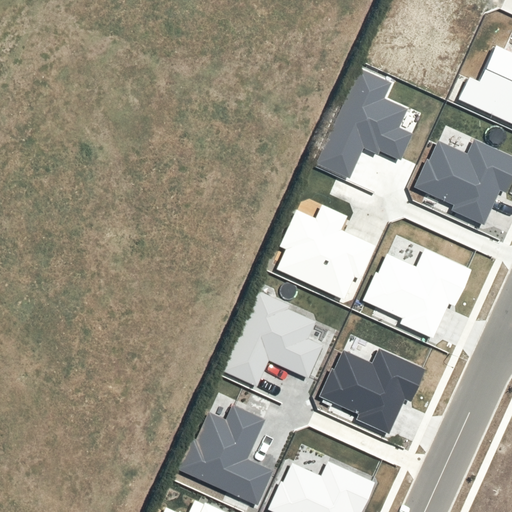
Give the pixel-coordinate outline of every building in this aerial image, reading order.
[(469,76),(458,100),(511,124),(511,51),(496,44),(480,81),(469,76)] [(360,68),(317,164),(350,178),(364,147),(378,154),(379,151),(401,160),(414,133),(401,127),(409,109),(385,98),(392,82),(360,68)] [(427,158),(414,187),(454,205),(451,211),(483,225),(499,189),(507,192),(511,181),(511,154),(474,138),(467,153),(438,140),(430,159),(427,158)] [(286,249),(277,269),(343,299),(354,276),(357,278),(373,244),(341,230),(348,216),(322,204),(316,218),(297,209),(280,246),(286,249)] [(376,272),(363,300),(402,318),(400,324),(433,339),(449,303),(455,306),(472,270),(425,249),(417,267),(387,253),(379,273),(376,272)] [(259,292),(223,371),(257,386),(268,360),(309,378),(324,345),(307,338),(315,320),(289,309),(290,306),(259,292)] [(332,368),(320,396),(359,414),(356,420),(389,435),(405,400),(411,403),(426,369),(379,348),(372,363),(343,350),(334,369),(332,368)] [(194,436),(179,469),(257,504),(273,471),(247,459),(265,420),(234,406),(227,420),(209,412),(197,438),(194,436)] [(281,481),(268,509),(275,511),(362,511),(376,482),(329,461),(322,476),(293,463),(284,482),(281,481)] [(225,511),(205,502),(200,511),(182,511),(179,511),(178,511),(225,511)]
